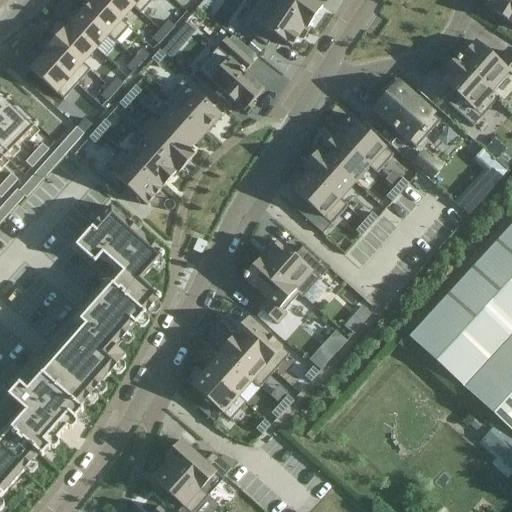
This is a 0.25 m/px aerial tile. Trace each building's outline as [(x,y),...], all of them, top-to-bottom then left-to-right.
[(97,0),(92,0),(82,12),(116,42),(128,28),(97,0)] [(126,0),(97,0),(128,28),(129,27),(122,20),(134,8),(141,14),(142,13),(126,0)] [(126,0),(142,13),(153,0),(126,0)] [(267,0),(257,0),(240,27),(268,46),(275,36),(292,47),(300,36),(304,39),(310,30),(267,0)] [(267,0),(310,30),(311,28),(309,27),(323,7),(311,0),(267,0)] [(511,0),(485,0),(482,6),(511,23),(511,0)] [(82,12),(70,25),(96,50),(108,36),(115,43),(116,42),(82,12)] [(173,56),(198,30),(188,21),(163,46),(173,56)] [(168,22),(160,31),(166,36),(174,27),(168,22)] [(69,24),(55,39),(90,71),(91,70),(84,63),(96,50),(70,25),(69,24)] [(160,31),(153,39),(158,44),(166,36),(160,31)] [(55,39),(42,55),(43,55),(77,85),(90,71),(55,39)] [(226,39),(197,70),(247,115),(255,106),(252,104),(264,90),(245,72),(253,63),(226,39)] [(457,58),(455,60),(499,98),(500,97),(497,94),(511,76),(511,56),(506,52),(498,61),(476,42),(461,59),(459,58),(458,59),(457,58)] [(143,50),(135,59),(141,64),(148,55),(143,50)] [(160,51),(152,60),(158,65),(166,56),(160,51)] [(43,55),(30,70),(64,100),(77,85),(43,55)] [(135,59),(127,68),(133,73),(141,64),(135,59)] [(449,72),(441,81),(456,95),(448,104),(473,127),(499,98),(455,60),(446,70),(449,72)] [(117,79),(109,88),(115,93),(123,84),(117,79)] [(182,81),(166,99),(206,134),(222,116),(182,81)] [(388,95),(374,111),(394,128),(393,129),(399,134),(399,133),(416,148),(440,121),(395,81),(385,92),(388,95)] [(135,86),(128,95),(134,100),(142,92),(135,86)] [(109,88),(101,97),(107,102),(115,93),(109,88)] [(1,90),(0,90),(0,148),(8,156),(36,128),(38,126),(36,124),(36,125),(12,100),(10,98),(10,99),(1,90)] [(128,95),(119,104),(125,110),(134,100),(128,95)] [(152,115),(151,116),(195,155),(197,153),(193,150),(192,151),(191,151),(206,134),(166,99),(166,100),(173,107),(159,122),(152,115)] [(151,116),(136,134),(180,173),(195,155),(151,116)] [(351,118),(335,136),(377,173),(393,155),(351,118)] [(85,119),(78,128),(83,133),(91,125),(85,119)] [(105,120),(97,129),(103,135),(111,126),(105,120)] [(77,127),(70,135),(77,141),(84,134),(83,133),(78,128),(77,127)] [(97,129),(89,138),(95,144),(103,135),(97,129)] [(122,149),(121,150),(163,188),(177,172),(179,173),(180,173),(136,134),(135,134),(142,141),(129,156),(122,149)] [(70,135),(64,142),(71,149),(77,141),(70,135)] [(501,176),(511,163),(511,148),(496,135),(478,156),(501,176)] [(319,150),(319,151),(355,184),(369,168),(377,174),(377,173),(335,136),(321,152),(319,150)] [(64,142),(57,149),(65,156),(71,149),(64,142)] [(42,144),(34,153),(41,159),(49,150),(42,144)] [(57,149),(51,156),(58,163),(65,156),(57,149)] [(121,150),(105,168),(147,206),(163,188),(121,150)] [(319,151),(303,169),(347,208),(348,206),(341,200),(355,184),(319,151)] [(423,152),(414,162),(433,178),(441,169),(423,152)] [(34,153),(26,163),(32,168),(41,159),(34,153)] [(51,156),(45,163),(52,170),(58,163),(51,156)] [(45,163),(38,170),(46,177),(52,170),(45,163)] [(307,173),(292,190),(306,202),(297,212),(323,234),(347,208),(303,169),(307,173)] [(38,170),(32,177),(40,184),(46,177),(38,170)] [(11,174),(3,183),(10,189),(18,180),(11,174)] [(32,177),(26,184),(33,191),(40,184),(32,177)] [(402,179),(394,188),(400,193),(408,185),(402,179)] [(3,183),(0,186),(0,197),(1,199),(10,189),(3,183)] [(26,184),(19,192),(25,197),(27,198),(33,191),(26,184)] [(394,188),(386,197),(392,202),(400,193),(394,188)] [(17,190),(10,197),(18,204),(25,197),(19,192),(17,190)] [(10,197),(4,204),(12,211),(18,204),(10,197)] [(4,204),(0,208),(0,213),(5,218),(12,211),(4,204)] [(0,498),(39,455),(42,458),(51,448),(52,449),(55,449),(59,444),(59,441),(58,440),(68,428),(70,430),(72,429),(76,425),(76,422),(75,421),(83,411),(80,408),(126,357),(116,348),(161,297),(141,280),(164,254),(110,207),(76,246),(95,263),(103,254),(116,266),(123,272),(80,321),(85,326),(28,391),(20,385),(8,397),(20,407),(26,413),(0,442),(0,498)] [(372,213),(363,222),(369,228),(378,218),(372,213)] [(511,219),(408,334),(464,385),(511,330),(511,219)] [(363,222),(356,231),(362,236),(365,233),(369,228),(363,222)] [(266,249),(258,258),(303,298),(328,269),(303,247),(295,256),(279,242),(270,252),(266,249)] [(259,260),(243,278),(267,299),(259,309),(277,325),(287,314),(284,312),(299,295),(302,298),(303,298),(258,258),(258,259),(259,260)] [(361,303),(347,325),(357,332),(371,310),(361,303)] [(249,318),(234,334),(275,371),(290,355),(249,318)] [(511,330),(464,385),(511,427),(511,330)] [(234,337),(220,352),(260,388),(275,371),(234,334),(233,336),(234,337)] [(220,354),(206,369),(245,404),(247,403),(240,397),(252,382),(260,389),(260,388),(220,352),(219,353),(220,354)] [(313,367),(305,376),(311,382),(319,373),(313,367)] [(206,369),(191,386),(205,398),(197,408),(215,424),(223,414),(231,421),(245,404),(206,369)] [(287,396),(280,404),(286,410),(294,401),(287,396)] [(280,404),(272,413),(278,419),(286,410),(280,404)] [(477,417),(470,424),(477,430),(484,423),(477,417)] [(264,420),(256,429),(262,435),(270,426),(264,420)] [(511,471),(511,438),(496,424),(480,441),(511,472),(511,471)] [(181,441),(165,459),(208,497),(209,496),(202,489),(216,474),(222,479),(231,469),(213,453),(205,462),(181,441)] [(166,461),(151,478),(188,511),(194,511),(208,497),(165,459),(164,459),(166,461)]
